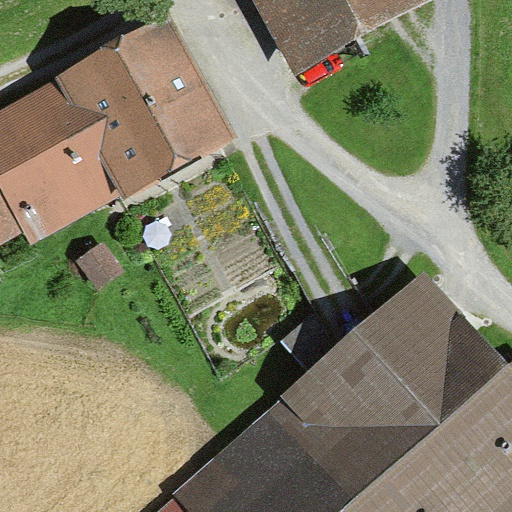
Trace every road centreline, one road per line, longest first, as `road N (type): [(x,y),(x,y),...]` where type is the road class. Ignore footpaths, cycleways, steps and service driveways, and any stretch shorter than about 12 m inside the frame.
road 1 (track): [(458,248),(328,158),(241,64),(211,0)]
road 2 (track): [(485,0),(486,112),(458,248)]
road 3 (track): [(0,85),(174,0)]
